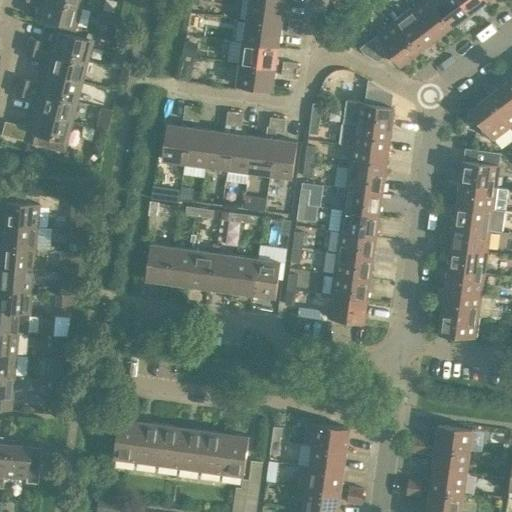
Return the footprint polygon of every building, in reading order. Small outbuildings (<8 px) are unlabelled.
[(30,4),(38,6),(35,17),(75,28),(80,7),(52,0),(26,0),(30,1),(30,4)] [(282,25),(285,4),(257,0),(248,0),(246,20),(282,25)] [(436,38),(453,25),(433,0),(422,0),(413,8),(436,38)] [(433,0),(453,25),(460,20),(462,23),(473,15),(460,0),(433,0)] [(486,0),(460,0),(473,15),(483,8),(481,4),(486,0)] [(413,8),(395,21),(418,51),(436,38),(413,8)] [(289,22),(288,26),(303,28),(303,25),(303,20),(293,19),(289,22)] [(279,47),(282,25),(246,20),(243,42),(279,47)] [(418,51),(395,21),(360,48),(365,54),(378,61),(390,52),(400,65),(418,51)] [(302,31),(303,28),(288,26),(288,31),(290,34),(301,36),(302,31)] [(47,51),(86,61),(92,40),(52,29),(47,51)] [(28,37),(26,45),(39,49),(41,41),(28,37)] [(276,68),(279,47),(243,42),(240,63),(276,68)] [(39,49),(26,45),(24,53),(40,57),(42,50),(39,49)] [(81,81),(86,61),(47,51),(42,71),(81,81)] [(283,64),(282,69),(297,71),(297,68),(297,63),(287,62),(283,64)] [(272,90),(276,68),(240,63),(237,85),(272,90)] [(296,74),(297,71),(282,69),(282,74),(284,77),(295,79),(296,74)] [(42,71),(37,90),(76,101),(81,81),(42,71)] [(18,77),(15,85),(29,88),(31,80),(18,77)] [(511,91),(505,83),(488,96),(511,126),(511,125),(511,91)] [(27,97),(29,88),(15,85),(13,94),(27,97)] [(358,102),(355,124),(391,129),(394,107),(375,104),(376,86),(360,85),(358,102)] [(71,121),(76,101),(37,90),(32,111),(71,121)] [(493,140),(511,126),(488,96),(470,110),(493,140)] [(311,118),(320,119),(322,104),(313,103),(311,118)] [(186,119),(191,120),(193,106),(190,105),(190,106),(185,105),(184,116),(186,119)] [(196,106),(193,106),(191,120),(195,121),(199,118),(200,107),(196,107),(196,106)] [(71,121),(32,111),(27,126),(5,121),(2,135),(63,151),(66,142),(71,121)] [(229,125),(233,126),(235,111),(233,111),(232,112),(228,111),(226,122),(229,125)] [(238,112),(235,111),(233,126),(238,127),(242,124),(243,113),(238,112)] [(267,138),(254,136),(249,171),(270,174),(275,139),(276,132),(278,118),(275,117),(275,118),(270,117),(269,128),(268,128),(267,138)] [(281,118),(278,118),(276,132),(281,133),(284,130),(286,119),(281,118)] [(320,119),(311,118),(309,133),(318,134),(320,119)] [(340,144),(352,146),(388,151),(391,129),(355,124),(343,123),(340,144)] [(163,159),(185,162),(190,127),(167,124),(163,159)] [(211,130),(190,127),(185,162),(206,165),(211,130)] [(232,133),(211,130),(206,165),(228,168),(232,133)] [(254,136),(232,133),(228,168),(249,171),(254,136)] [(297,142),(275,139),(270,174),(293,177),(297,142)] [(305,161),(314,162),(316,147),(307,146),(305,161)] [(352,146),(349,167),(385,172),(388,151),(352,146)] [(463,160),(460,183),(496,188),(496,187),(499,165),(501,153),(473,149),(471,161),(463,160)] [(314,162),(305,161),(303,176),(312,177),(314,162)] [(349,167),(346,188),(382,193),(385,172),(349,167)] [(460,183),(457,204),(505,210),(508,189),(496,187),(496,188),(460,183)] [(299,204),(308,205),(310,190),(301,188),(299,204)] [(346,188),(343,210),(379,215),(382,193),(346,188)] [(3,201),(1,223),(38,226),(40,204),(3,201)] [(159,202),(151,201),(149,215),(157,216),(159,202)] [(308,205),(299,204),(297,219),(306,220),(308,205)] [(490,230),(502,231),(505,210),(457,204),(454,225),(490,230)] [(199,216),(200,208),(187,206),(186,214),(199,216)] [(200,208),(199,216),(213,218),(214,210),(200,208)] [(332,208),(329,228),(338,229),(341,209),(332,208)] [(343,210),(340,231),(376,236),(379,215),(343,210)] [(242,222),(243,214),(229,212),(228,220),(242,222)] [(243,214),(242,222),(256,224),(257,216),(243,214)] [(291,220),(283,219),(281,233),(289,234),(291,220)] [(1,223),(0,230),(0,244),(45,249),(45,244),(36,243),(38,226),(1,223)] [(487,252),(490,230),(454,225),(451,246),(487,252)] [(293,246),(302,248),(304,232),(295,231),(293,246)] [(340,231),(337,253),(373,258),(376,236),(340,231)] [(146,279),(168,282),(173,247),(151,243),(146,279)] [(0,266),(34,269),(44,270),(46,249),(45,249),(0,244),(0,266)] [(302,248),(293,246),(291,261),(300,263),(302,248)] [(484,273),(487,252),(451,246),(448,268),(484,273)] [(195,249),(173,247),(168,282),(190,285),(195,249)] [(190,285),(211,288),(216,253),(195,250),(190,285)] [(211,288),(232,291),(237,255),(216,253),(211,288)] [(337,253),(334,274),(370,279),(373,258),(337,253)] [(232,291),(254,294),(259,258),(237,255),(232,291)] [(281,262),(259,258),(254,294),(276,297),(281,262)] [(0,287),(32,291),(34,269),(0,266),(0,287)] [(448,268),(445,289),(481,294),(484,273),(448,268)] [(287,289),(296,290),(298,275),(289,274),(287,289)] [(334,274),(331,295),(367,300),(370,279),(334,274)] [(0,309),(30,312),(32,291),(0,287),(0,309)] [(296,290),(287,289),(285,304),(294,305),(296,290)] [(478,316),(479,314),(489,316),(491,298),(481,297),(481,294),(445,289),(442,311),(478,316)] [(55,293),(55,313),(72,312),(71,292),(55,293)] [(364,323),(367,300),(331,295),(328,318),(364,323)] [(30,313),(30,312),(0,309),(0,331),(18,333),(26,333),(28,313),(30,313)] [(475,338),(478,316),(442,311),(439,333),(475,338)] [(0,331),(0,352),(16,354),(18,333),(0,331)] [(0,352),(0,374),(14,376),(16,354),(0,352)] [(45,378),(58,379),(61,358),(47,357),(45,378)] [(0,409),(11,410),(14,376),(0,374),(0,409)] [(114,457),(222,472),(244,475),(249,435),(119,417),(114,457)] [(312,444),(346,449),(349,427),(307,422),(304,444),(312,445),(312,444)] [(439,424),(436,446),(470,451),(473,429),(439,424)] [(272,439),(280,440),(282,427),(274,426),(272,439)] [(415,435),(413,443),(427,445),(429,437),(415,435)] [(280,440),(272,439),(270,452),(278,454),(280,440)] [(29,442),(6,440),(3,476),(26,478),(29,442)] [(426,452),(427,445),(413,443),(412,450),(426,452)] [(343,471),(346,449),(312,444),(312,445),(309,465),(309,466),(343,471)] [(436,446),(433,467),(467,472),(470,451),(436,446)] [(340,492),(343,471),(309,466),(309,465),(300,464),(297,486),(306,487),(340,492)] [(433,467),(430,489),(464,494),(467,472),(433,467)] [(232,511),(255,511),(260,480),(243,478),(242,487),(236,487),(232,511)] [(409,478),(408,486),(421,488),(423,480),(409,478)] [(349,486),(348,493),(362,495),(363,488),(349,486)] [(420,495),(421,488),(408,486),(406,493),(420,495)] [(306,487),(303,508),(328,511),(337,511),(340,492),(306,487)] [(430,489),(427,510),(441,511),(461,511),(464,494),(430,489)] [(361,503),(362,495),(348,493),(347,501),(361,503)] [(124,511),(126,500),(99,497),(97,511),(103,511),(124,511)]
